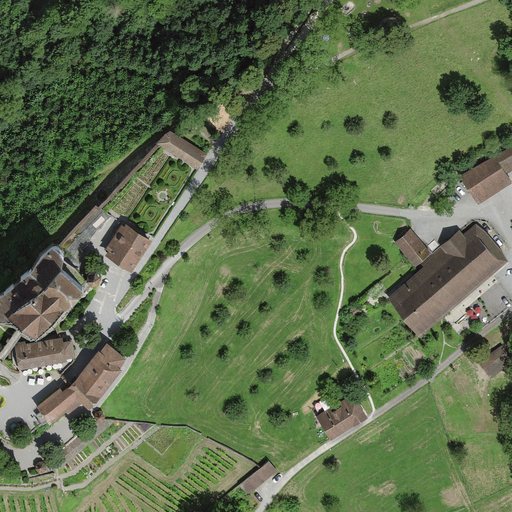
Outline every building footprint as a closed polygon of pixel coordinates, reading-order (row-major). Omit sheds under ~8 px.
[(171,131),(167,134),(157,143),(198,168),(207,154),(171,131)] [(511,171),(511,144),(461,176),(479,205),(511,183),(511,180),(508,174),(511,171)] [(124,228),(121,226),(118,231),(105,250),(109,252),(106,256),(132,273),(153,241),(127,224),(124,228)] [(421,263),(424,267),(388,298),(421,337),(444,317),(508,262),(485,232),(475,225),(464,235),(459,230),(431,254),(421,263)] [(431,254),(411,229),(395,242),(415,267),(421,263),(431,254)] [(62,269),(64,258),(61,252),(53,247),(38,261),(32,272),(2,295),(0,296),(0,318),(2,320),(12,320),(22,328),(37,338),(85,289),(62,269)] [(89,273),(88,280),(93,285),(100,283),(102,276),(97,271),(89,273)] [(360,309),(356,304),(347,310),(351,316),(360,309)] [(26,341),(15,343),(18,356),(20,370),(44,366),(54,364),(68,362),(67,359),(75,358),(72,341),(65,342),(64,342),(63,337),(26,344),(26,341)] [(60,389),(37,407),(41,412),(50,425),(67,412),(68,414),(82,403),(89,411),(92,407),(122,371),(120,369),(126,360),(107,344),(100,352),(99,351),(70,387),(65,391),(63,392),(60,389)] [(511,361),(502,346),(481,360),(491,375),(511,361)] [(332,407),(316,416),(331,439),(366,418),(352,394),(332,407)] [(102,411),(99,410),(96,412),(94,416),(96,420),(99,421),(103,420),(105,417),(105,413),(102,411)] [(277,469),(269,459),(262,466),(241,483),(248,492),(277,469)] [(46,463),(44,460),(39,460),(36,462),(36,467),(39,470),(44,470),(46,467),(46,463)]
